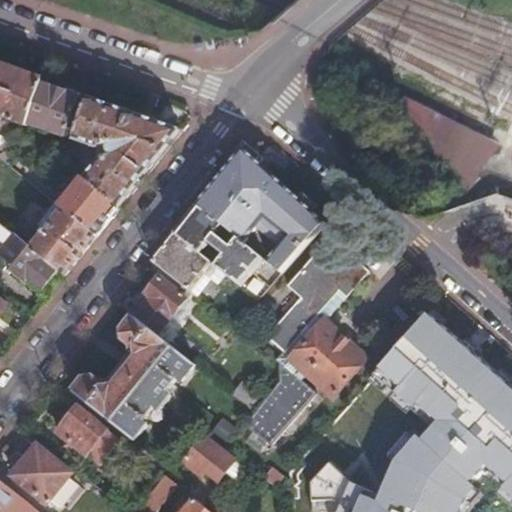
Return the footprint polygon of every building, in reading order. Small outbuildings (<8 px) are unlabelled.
[(30,122),(42,87),(43,82),(0,66),(0,119),(1,115),(28,125),(30,122)] [(68,135),(81,100),(75,97),(77,90),(69,87),(67,90),(64,89),(62,93),(42,87),(30,122),(68,135)] [(122,209),(184,131),(89,97),(74,140),(100,150),(99,155),(111,154),(109,160),(101,161),(84,182),(122,209)] [(394,135),(488,171),(501,135),(408,100),(394,135)] [(254,141),(201,207),(242,240),(247,245),(264,225),(283,241),(266,261),(280,272),(333,210),(255,142),(254,141)] [(356,161),(370,174),(379,162),(366,149),(356,161)] [(98,239),(122,209),(84,182),(79,178),(74,183),(80,188),(63,209),(66,212),(98,239)] [(511,197),(470,182),(444,212),(463,229),(511,272),(511,197)] [(68,278),(98,239),(66,212),(63,209),(55,204),(48,213),(37,225),(49,234),(36,252),(60,271),(68,278)] [(227,228),(201,207),(179,235),(204,255),(212,247),(226,260),(219,268),(221,269),(243,287),(264,260),(247,245),(242,240),(236,247),(222,234),(227,228)] [(42,293),(60,271),(36,252),(10,231),(1,242),(12,252),(7,258),(16,267),(14,270),(27,280),(25,283),(36,292),(38,289),(42,293)] [(204,255),(179,235),(156,263),(191,291),(200,281),(206,285),(221,269),(219,268),(204,255)] [(256,415),(248,424),(258,434),(272,445),(276,448),(320,396),(306,383),(313,375),(339,397),(370,360),(329,324),(372,273),(333,238),(291,288),(304,299),(270,339),(288,354),(279,364),(283,384),(256,415)] [(137,318),(160,337),(189,303),(163,279),(150,295),(154,298),(137,318)] [(260,302),(272,288),(266,283),(254,296),(260,302)] [(0,316),(8,306),(0,298),(0,316)] [(78,394),(137,442),(149,427),(144,423),(156,408),(161,412),(173,396),(168,392),(179,378),(186,384),(197,368),(160,337),(137,318),(126,332),(126,341),(133,345),(133,359),(113,381),(103,382),(95,377),(90,377),(78,394)] [(478,378),(505,403),(511,395),(511,370),(497,357),(478,378)] [(245,382),(233,397),(254,413),(266,398),(245,382)] [(88,459),(110,431),(78,405),(59,430),(62,434),(60,436),(69,444),(65,448),(74,455),(78,451),(88,459)] [(231,443),(241,429),(227,418),(216,431),(231,443)] [(272,445),(258,434),(251,441),(265,453),(272,445)] [(207,437),(185,462),(203,476),(209,470),(221,481),(237,462),(207,437)] [(74,474),(42,448),(39,449),(34,447),(28,455),(30,463),(18,477),(51,504),(74,474)] [(264,476),(278,487),(284,480),(270,470),(264,476)] [(138,511),(161,511),(180,488),(167,477),(138,511)] [(0,511),(42,511),(0,478),(0,511)] [(210,511),(195,501),(185,511),(210,511)]
